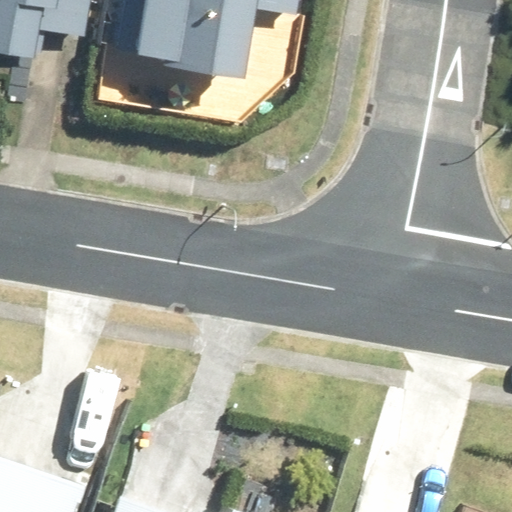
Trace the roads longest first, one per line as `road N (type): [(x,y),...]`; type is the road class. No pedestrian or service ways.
road 1 (residential): [(390,299),(0,235)]
road 2 (residential): [(390,299),(439,0)]
road 3 (residential): [(511,320),(390,299)]
